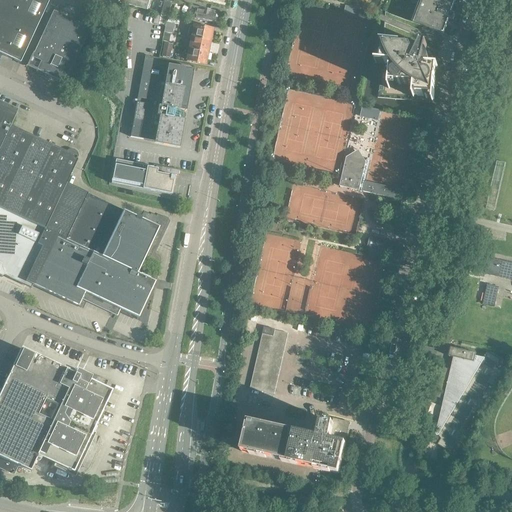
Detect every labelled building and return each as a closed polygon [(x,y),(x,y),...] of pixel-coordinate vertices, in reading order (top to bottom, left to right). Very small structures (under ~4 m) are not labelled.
[(0,0),(0,53),(20,63),(49,0),(0,0)] [(122,0),(121,3),(146,10),(148,0),(122,0)] [(384,0),(381,11),(385,13),(382,43),(381,43),(380,44),(382,44),(381,58),(378,98),(432,103),(433,103),(434,95),(435,80),(436,68),(438,68),(438,67),(433,67),(434,62),(434,61),(434,60),(433,59),(433,57),(432,56),(432,55),(431,54),(430,53),(429,52),(428,51),(426,49),(427,46),(422,44),(429,29),(443,34),(447,24),(449,19),(453,21),(453,20),(454,16),(455,16),(455,15),(451,14),(455,0),(384,0)] [(168,16),(171,3),(164,1),(160,13),(168,16)] [(213,13),(213,12),(213,11),(187,5),(184,16),(213,23),(215,14),(213,13)] [(89,29),(75,22),(53,12),(49,20),(50,20),(46,28),(45,28),(41,37),(40,36),(39,38),(40,39),(38,44),(37,44),(36,46),(36,47),(28,66),(41,72),(46,75),(46,74),(52,77),(82,91),(85,86),(85,48),(81,46),(89,29)] [(166,23),(164,32),(170,33),(172,33),(174,24),(166,23)] [(187,36),(192,37),(209,41),(211,34),(209,34),(209,29),(194,26),(194,27),(189,26),(187,36)] [(207,52),(209,41),(192,37),(190,49),(207,52)] [(171,46),(164,44),(161,57),(168,59),(171,46)] [(205,60),(207,53),(207,52),(190,49),(187,61),(202,64),(203,60),(205,60)] [(145,56),(140,80),(162,84),(189,89),(193,70),(157,63),(158,59),(145,56)] [(162,84),(140,80),(130,137),(154,141),(153,144),(178,148),(185,112),(158,107),(162,84)] [(189,89),(162,84),(158,107),(185,112),(189,89)] [(0,146),(9,127),(14,116),(0,108),(0,146)] [(19,283),(45,227),(58,200),(65,184),(77,159),(78,158),(78,157),(78,156),(78,155),(77,154),(77,153),(77,152),(76,152),(75,151),(75,150),(74,150),(73,149),(72,149),(70,149),(69,149),(67,154),(10,127),(0,149),(0,276),(2,278),(5,277),(19,283)] [(399,189),(366,182),(364,181),(369,160),(368,159),(365,161),(358,150),(346,158),(339,186),(397,199),(399,189)] [(152,167),(150,167),(125,162),(115,160),(111,184),(170,195),(173,177),(155,174),(156,170),(152,169),(152,167)] [(122,211),(67,185),(65,184),(58,200),(45,227),(59,234),(138,271),(147,251),(150,252),(151,251),(152,252),(167,220),(166,219),(166,218),(162,216),(162,218),(157,215),(156,217),(151,214),(150,215),(143,212),(140,219),(122,210),(122,211)] [(137,274),(138,271),(59,234),(45,227),(19,283),(32,290),(34,286),(78,307),(83,297),(108,310),(109,309),(115,312),(119,310),(119,309),(138,318),(155,282),(144,277),(139,275),(137,274)] [(390,253),(393,243),(370,237),(369,239),(367,247),(390,253)] [(511,263),(494,260),(493,259),(493,260),(489,275),(511,280),(511,263)] [(498,287),(487,285),(483,305),(494,307),(498,287)] [(273,337),(275,331),(275,330),(264,327),(262,334),(273,337)] [(275,331),(274,337),(287,340),(287,339),(286,339),(287,334),(288,335),(288,334),(275,331)] [(273,343),(274,337),(262,335),(261,340),(273,343)] [(286,340),(287,340),(274,337),(273,343),(285,346),(285,345),(286,340)] [(272,349),(273,343),(261,340),(261,341),(260,346),(259,346),(272,349)] [(285,346),(273,343),(272,349),(284,352),(284,351),(285,346)] [(270,355),(272,349),(259,346),(259,347),(260,347),(258,352),(270,355)] [(468,431),(463,429),(472,415),(477,418),(476,418),(477,418),(485,400),(484,400),(480,398),(488,384),(493,387),(493,388),(501,369),(500,369),(496,367),(501,360),(486,351),(482,358),(475,357),(476,353),(466,351),(466,350),(460,348),(460,349),(450,347),(448,356),(454,358),(453,362),(452,362),(451,362),(450,363),(450,364),(450,365),(450,366),(451,367),(452,367),(451,370),(443,368),(436,397),(444,399),(436,433),(437,433),(436,434),(436,435),(437,435),(438,435),(441,439),(437,445),(451,453),(455,446),(460,449),(461,449),(468,431)] [(72,473),(92,431),(89,430),(93,423),(95,424),(111,391),(89,381),(90,378),(87,376),(76,371),(74,374),(69,371),(68,372),(66,371),(66,370),(20,349),(13,365),(13,366),(10,373),(9,373),(2,388),(3,389),(1,393),(0,392),(0,468),(10,474),(14,475),(18,467),(29,472),(37,456),(54,465),(55,464),(72,473)] [(284,352),(272,349),(270,355),(282,358),(283,357),(282,357),(283,352),(284,352)] [(269,361),(270,355),(258,352),(258,353),(257,358),(269,361)] [(282,358),(270,355),(269,361),(281,364),(281,363),(282,358)] [(268,367),(269,361),(257,358),(257,359),(256,364),(255,364),(268,367)] [(281,364),(269,361),(268,367),(280,370),(280,369),(281,364)] [(266,373),(268,367),(255,364),(255,365),(256,365),(254,370),(266,373)] [(280,370),(268,367),(266,373),(278,376),(279,375),(278,375),(279,370),(280,370)] [(266,373),(254,370),(254,371),(253,376),(265,379),(266,373)] [(278,376),(266,373),(265,379),(277,382),(277,381),(278,376)] [(263,385),(265,379),(253,376),(252,377),(253,377),(252,382),(251,382),(263,385)] [(277,382),(265,379),(263,385),(276,388),(276,387),(275,387),(276,382),(277,382)] [(262,391),(263,385),(251,382),(251,383),(250,388),(262,391)] [(276,388),(263,385),(262,391),(274,394),(274,393),(275,388),(276,388)] [(242,452),(243,452),(339,474),(346,443),(342,443),(345,428),(342,427),(344,421),(334,419),(333,423),(321,421),(318,433),(324,434),(323,438),(248,421),(242,452)]
